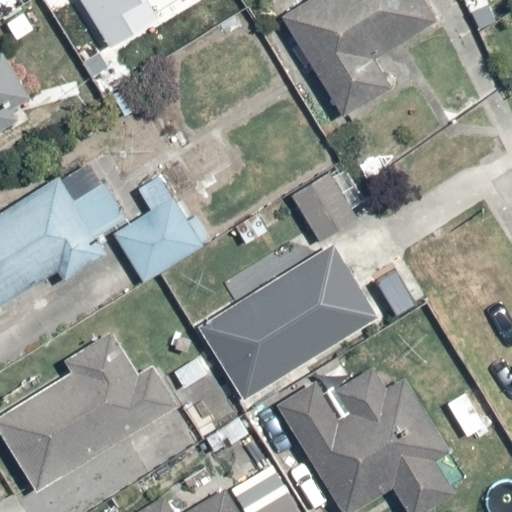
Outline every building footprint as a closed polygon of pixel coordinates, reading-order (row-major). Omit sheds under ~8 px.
[(78,0),(108,48),(158,18),(146,0),(78,0)] [(425,0),(310,0),(286,16),(346,114),(395,87),(378,60),(440,23),(425,0)] [(0,52),(0,132),(21,120),(15,110),(33,99),(2,51),(0,52)] [(92,160),(0,213),(0,303),(57,272),(64,282),(108,256),(95,239),(130,217),(92,160)] [(356,215),(330,168),(289,191),(315,238),(356,215)] [(179,190),(129,221),(129,222),(114,231),(143,280),(210,239),(179,190)] [(382,319),(331,243),(201,325),(247,399),(382,319)] [(72,373),(0,415),(0,430),(38,491),(181,405),(155,363),(139,374),(112,332),(64,361),(72,373)] [(317,381),(279,402),(348,511),(351,511),(392,488),(410,511),(420,511),(455,492),(437,460),(455,451),(409,378),(388,390),(374,368),(337,390),(350,411),(340,419),(317,381)] [(241,511),(227,488),(188,511),(175,511),(168,499),(141,511),(241,511)]
